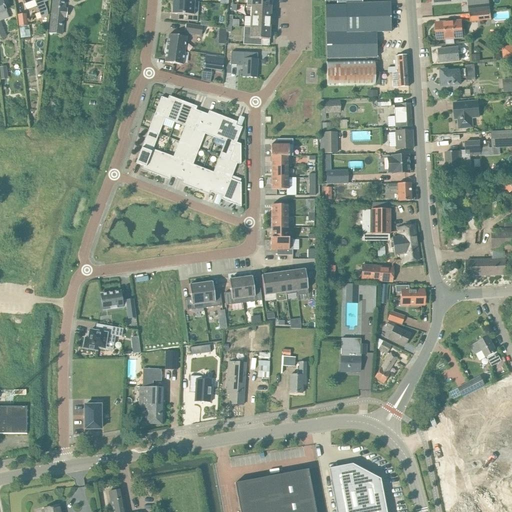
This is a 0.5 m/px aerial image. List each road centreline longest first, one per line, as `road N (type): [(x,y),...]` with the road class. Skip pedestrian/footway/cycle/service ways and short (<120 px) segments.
road 1 (tertiary): [(381,430),(346,421),(66,468)]
road 2 (tertiary): [(437,298),(410,0)]
road 3 (residential): [(66,468),(64,340),(74,285),(86,270)]
road 4 (residential): [(86,270),(240,251),(251,242),(251,227)]
road 5 (residential): [(251,227),(111,173)]
road 6 (tertiary): [(381,430),(429,344),(437,298)]
road 7 (residential): [(251,227),(255,101)]
